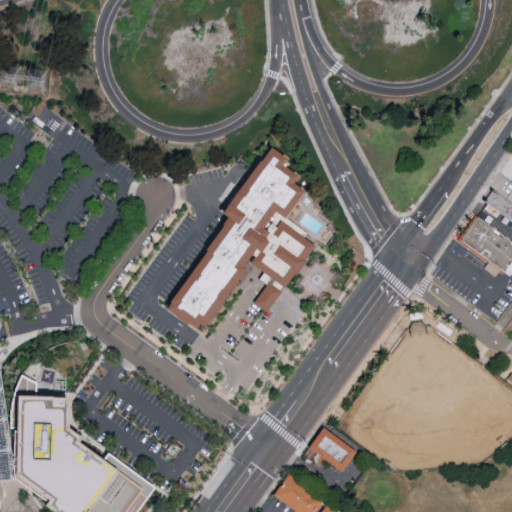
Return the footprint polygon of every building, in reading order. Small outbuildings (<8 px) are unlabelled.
[(173,305),(240,213),(233,208),(283,140),(302,154),(296,163),(310,173),(302,183),(313,191),(289,223),(318,244),(271,309),(261,301),(272,286),(251,270),(208,330),(173,305)] [(495,190),(510,201),(511,198),(511,222),(485,204),(495,190)] [(511,241),(511,267),(507,274),(461,241),(479,217),(511,241)] [(17,397),(15,479),(50,501),(45,508),(50,511),(136,511),(146,499),(139,493),(140,490),(76,443),(79,439),(65,430),(66,399),(17,397)] [(347,467),(343,472),(337,467),(312,450),(309,448),(312,445),(326,427),(359,451),(347,467)] [(316,511),(298,511),(275,495),(289,474),(312,492),(325,502),(316,511)] [(323,511),(330,503),(342,511),(323,511)]
